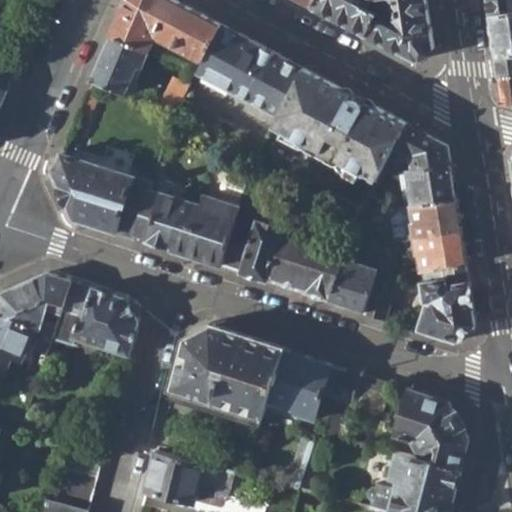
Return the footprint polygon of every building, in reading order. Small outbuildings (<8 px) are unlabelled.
[(172,41),(205,58),(223,23),(180,0),(128,0),(116,32),(153,48),(159,35),(165,32),(170,34),(172,41)] [(316,0),(315,5),(417,60),(433,48),(433,44),(426,0),(316,0)] [(511,0),(486,0),(489,15),(511,11),(511,0)] [(511,11),(489,15),(495,55),(511,53),(511,11)] [(199,70),(281,113),(304,67),(223,23),(205,58),(200,68),(199,70)] [(137,82),(153,48),(116,32),(95,77),(106,82),(128,91),(132,81),(137,82)] [(511,53),(495,55),(498,75),(511,74),(511,53)] [(381,178),(398,148),(411,123),(304,67),(281,113),(275,123),(287,130),(332,153),(330,158),(360,176),(364,170),(381,178)] [(0,108),(14,76),(0,70),(0,108)] [(502,101),(511,103),(511,74),(498,75),(502,101)] [(91,114),(106,82),(95,77),(81,111),(91,114)] [(163,106),(177,112),(184,97),(191,84),(177,77),(163,106)] [(252,134),(184,97),(177,112),(172,125),(240,157),(252,134)] [(414,156),(416,169),(451,165),(448,143),(411,123),(398,148),(414,156)] [(305,144),(330,158),(332,153),(287,130),(282,138),(297,146),(305,144)] [(77,218),(136,237),(152,188),(154,181),(64,152),(54,173),(77,218)] [(410,170),(415,204),(457,197),(451,165),(416,169),(410,170)] [(136,237),(222,265),(238,213),(241,205),(207,194),(203,204),(152,188),(136,237)] [(415,204),(412,204),(396,207),(399,223),(395,223),(399,241),(414,238),(462,228),(457,197),(415,204)] [(222,265),(328,299),(343,257),(346,249),(238,213),(222,265)] [(422,269),(424,269),(468,261),(462,228),(414,238),(417,253),(419,253),(422,269)] [(387,250),(379,268),(364,311),(385,318),(397,284),(387,281),(388,276),(401,273),(387,250)] [(328,299),(364,311),(379,268),(343,257),(328,299)] [(477,323),(468,261),(424,269),(425,281),(423,281),(428,301),(420,329),(457,341),(477,323)] [(4,291),(0,301),(0,312),(46,331),(50,317),(61,321),(75,279),(48,269),(4,291)] [(129,297),(75,279),(61,321),(56,335),(56,337),(106,354),(108,346),(133,354),(142,318),(129,297)] [(52,347),(56,337),(56,335),(46,331),(0,312),(0,370),(5,372),(13,352),(25,358),(32,339),(52,347)] [(264,417),(270,401),(288,348),(213,323),(187,337),(174,389),(264,417)] [(316,417),(325,393),(335,363),(288,348),(270,401),(294,407),(297,412),(316,417)] [(325,393),(337,396),(347,368),(335,363),(325,393)] [(364,373),(347,368),(337,396),(325,432),(342,436),(352,407),(364,373)] [(394,383),(364,373),(352,407),(382,415),(394,383)] [(423,453),(421,457),(462,469),(471,436),(450,401),(413,389),(398,434),(414,438),(423,453)] [(78,425),(72,448),(105,457),(111,434),(78,425)] [(0,445),(12,449),(16,433),(0,429),(0,445)] [(286,482),(307,487),(321,443),(304,437),(297,461),(291,465),(286,482)] [(70,448),(65,466),(100,475),(105,457),(72,448),(70,448)] [(147,489),(196,501),(199,491),(223,497),(231,489),(237,470),(157,450),(147,489)] [(392,509),(400,511),(452,511),(462,469),(421,457),(400,451),(393,477),(400,478),(398,486),(392,509)] [(65,466),(60,484),(96,492),(100,475),(65,466)] [(372,504),(392,509),(398,486),(379,482),(378,485),(369,489),(368,496),(373,502),(372,504)] [(60,484),(55,500),(91,509),(96,492),(60,484)] [(1,509),(12,511),(44,511),(46,507),(5,497),(1,509)] [(48,499),(46,507),(44,511),(89,511),(91,509),(55,500),(48,499)]
